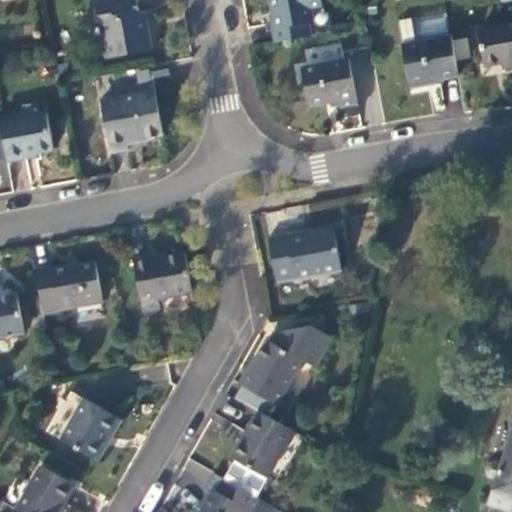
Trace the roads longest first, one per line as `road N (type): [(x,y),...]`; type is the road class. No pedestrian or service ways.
road 1 (residential): [(196,181),(215,213),(230,325),(127,511)]
road 2 (residential): [(511,142),(320,168),(235,156)]
road 3 (residential): [(196,181),(150,204),(0,232)]
road 4 (residential): [(235,156),(203,0)]
